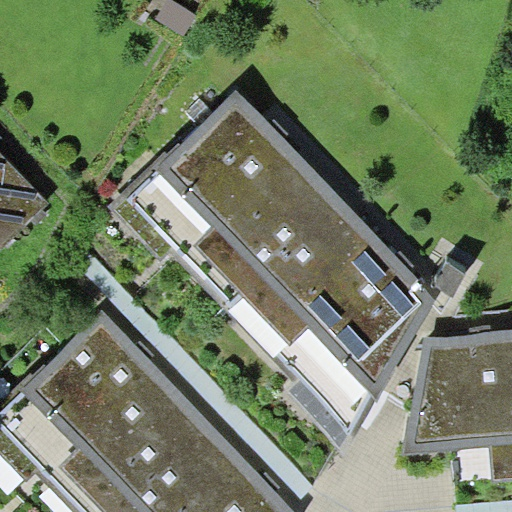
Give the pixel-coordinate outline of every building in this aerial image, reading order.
[(197,14),(172,0),(166,0),(156,20),(185,36),(197,14)] [(269,124),(237,90),(125,197),(350,442),(437,299),(409,271),(396,255),(283,138),(269,124)] [(275,119),(269,124),(283,138),(289,133),(275,119)] [(0,136),(0,250),(1,252),(51,203),(0,151),(0,138),(1,137),(0,136)] [(401,250),(396,255),(409,271),(414,266),(401,250)] [(465,274),(447,263),(434,284),(454,297),(465,274)] [(136,344),(103,309),(0,412),(0,423),(82,511),(294,511),(275,492),(261,476),(151,360),(136,344)] [(471,334),(491,332),(491,325),(470,326),(471,334)] [(471,334),(425,338),(404,453),(490,446),(493,481),(511,479),(511,329),(491,332),(471,334)] [(140,340),(136,344),(151,360),(155,356),(140,340)] [(267,471),(261,476),(275,492),(281,486),(267,471)] [(511,511),(511,499),(456,505),(457,511),(511,511)]
